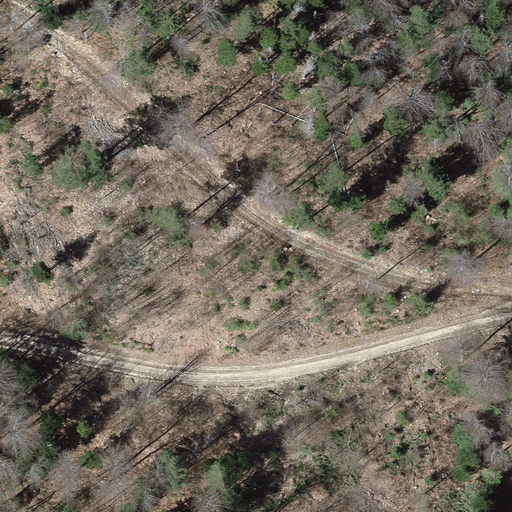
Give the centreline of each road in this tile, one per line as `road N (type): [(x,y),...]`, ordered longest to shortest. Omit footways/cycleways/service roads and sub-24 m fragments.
road 1 (track): [(511,297),(333,246),(166,144),(4,0)]
road 2 (track): [(0,352),(231,378),(370,359),(511,324)]
